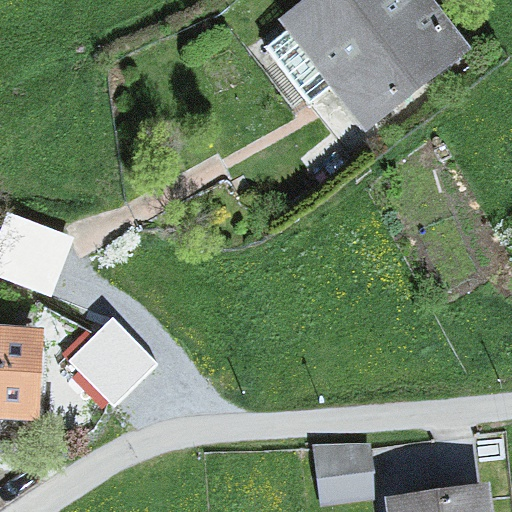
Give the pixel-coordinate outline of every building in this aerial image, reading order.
[(411,0),(275,0),(252,19),(340,129),(447,44),(411,0)] [(0,272),(58,285),(72,220),(11,207),(0,257),(0,272)] [(116,398),(161,358),(118,310),(73,349),(116,398)] [(28,328),(0,325),(0,421),(20,423),(28,328)] [(351,441),(291,441),(291,505),(351,505),(351,441)] [(484,511),(482,485),(370,493),(371,511),(484,511)]
